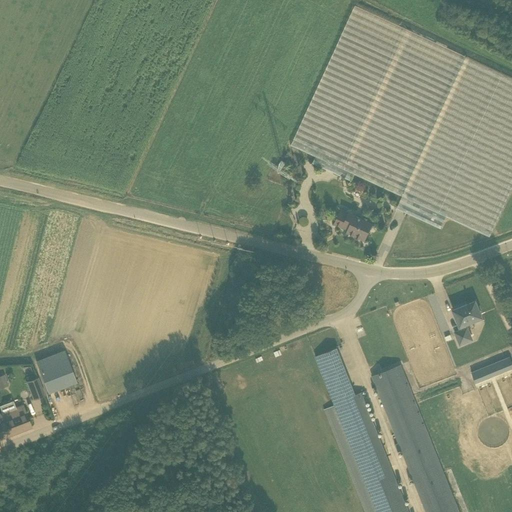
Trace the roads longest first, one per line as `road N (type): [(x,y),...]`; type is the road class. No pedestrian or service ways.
road 1 (unclassified): [(0,449),(344,314),(360,299),(369,271)]
road 2 (unclassified): [(369,271),(0,181)]
road 3 (unclassified): [(369,271),(433,273),(511,245)]
road 4 (track): [(511,67),(386,0)]
